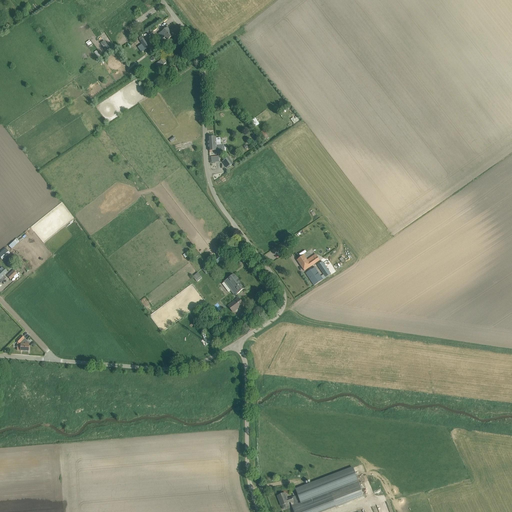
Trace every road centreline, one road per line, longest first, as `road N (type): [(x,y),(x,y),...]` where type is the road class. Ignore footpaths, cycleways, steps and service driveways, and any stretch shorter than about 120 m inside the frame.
road 1 (unclassified): [(237,342),(280,311),(284,293),(213,190),(201,52),(163,0)]
road 2 (unclassified): [(237,342),(204,361),(163,369),(55,360)]
road 3 (unclassified): [(260,511),(237,342)]
